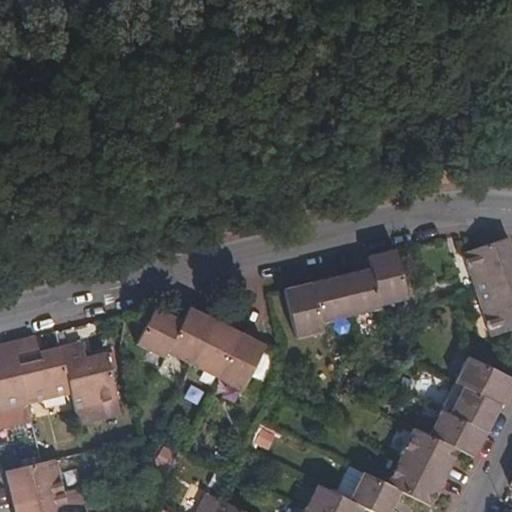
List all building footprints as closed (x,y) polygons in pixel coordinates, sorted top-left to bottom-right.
[(511,250),(508,238),(463,253),(477,295),(511,282),(511,250)] [(396,250),(368,257),(371,268),(380,305),(407,299),(396,250)] [(380,305),(371,268),(341,276),(351,316),(380,309),(380,305)] [(351,316),(341,276),(312,283),(322,323),(351,316)] [(511,282),(477,295),(491,336),(511,328),(511,282)] [(284,289),(296,338),(324,332),(322,323),(312,283),(284,289)] [(166,353),(192,366),(214,320),(189,307),(182,321),(166,353)] [(136,344),(164,358),(166,353),(182,321),(155,308),(136,344)] [(214,320),(192,366),(218,378),(240,333),(214,320)] [(265,346),(240,333),(218,378),(243,391),(248,381),(265,346)] [(35,336),(13,341),(28,404),(71,394),(60,347),(39,352),(35,336)] [(13,341),(0,344),(0,411),(28,404),(13,341)] [(60,347),(71,394),(79,426),(121,415),(106,353),(86,358),(82,342),(60,347)] [(463,387),(500,405),(511,381),(511,379),(467,357),(455,382),(463,387)] [(450,415),(486,433),(500,405),(463,387),(450,415)] [(458,450),(474,458),(486,433),(450,415),(441,410),(429,435),(458,450)] [(444,478),(458,450),(429,435),(415,428),(401,457),(444,478)] [(444,478),(401,457),(387,485),(400,492),(430,506),(444,478)] [(42,462),(5,471),(13,504),(64,492),(56,459),(42,462)] [(349,501),(363,507),(372,511),(389,511),(400,492),(387,485),(363,473),(349,501)] [(305,510),(308,511),(360,511),(363,507),(349,501),(317,485),(305,510)] [(64,492),(13,504),(15,511),(87,511),(82,488),(64,492)] [(197,511),(243,511),(206,494),(197,511)]
